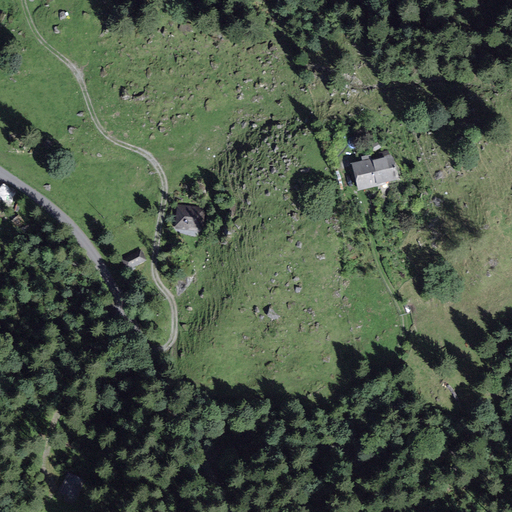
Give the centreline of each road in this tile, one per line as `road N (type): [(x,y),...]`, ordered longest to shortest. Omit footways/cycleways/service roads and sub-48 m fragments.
road 1 (track): [(364,201),(376,256),(402,312),(398,397),(458,465),(447,473),(404,456),(365,471),(332,443),(192,439)]
road 2 (track): [(27,0),(39,35),(78,71),(100,128),(152,159),(162,175),(153,271),(173,322),(165,348),(151,359)]
road 3 (unclassified): [(0,171),(77,230),(106,270),(229,511)]
